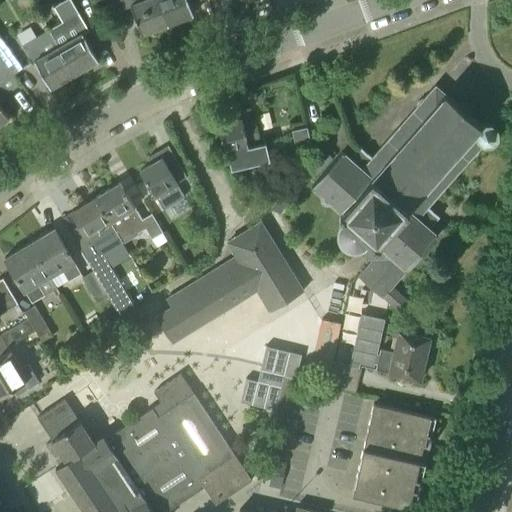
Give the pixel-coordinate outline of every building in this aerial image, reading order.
[(120,0),(124,7),(130,5),(142,35),(168,25),(158,0),(120,0)] [(197,0),(158,0),(168,25),(193,15),(189,3),(197,0)] [(88,31),(77,13),(49,30),(58,46),(75,75),(98,61),(82,34),(88,31)] [(75,75),(58,46),(49,30),(22,45),(32,63),(35,62),(50,89),(75,75)] [(0,59),(12,76),(22,68),(0,37),(0,59)] [(0,124),(9,118),(0,106),(0,99),(19,86),(12,76),(0,59),(0,124)] [(357,276),(382,298),(391,287),(406,270),(407,271),(437,235),(429,228),(439,216),(428,206),(482,145),(483,146),(493,145),(498,138),(497,130),(491,125),(484,125),(483,127),(435,84),(372,157),(360,147),(351,157),(342,150),(311,186),(321,196),(320,202),(326,206),(332,204),(340,212),(339,213),(345,218),(339,224),(337,240),(348,250),(356,249),(370,261),(357,276)] [(231,170),(269,161),(263,138),(260,139),(256,122),(244,124),(242,119),(217,124),(228,166),(230,165),(231,170)] [(291,131),(296,154),(312,151),(306,128),(291,131)] [(177,182),(186,176),(168,146),(148,158),(151,163),(139,170),(147,184),(146,184),(155,198),(178,184),(177,182)] [(268,206),(292,179),(242,190),(253,204),(268,206)] [(142,219),(141,218),(126,192),(124,193),(119,183),(95,197),(116,231),(122,242),(145,229),(151,239),(163,232),(151,214),(142,219)] [(71,212),(86,237),(89,241),(98,242),(116,231),(95,197),(71,212)] [(226,241),(235,256),(166,300),(170,307),(156,316),(171,343),(256,290),(269,312),(304,292),(260,220),(226,241)] [(55,228),(30,243),(51,276),(62,269),(69,280),(82,273),(55,228)] [(49,277),(51,276),(30,243),(4,258),(32,302),(56,288),(49,277)] [(94,270),(83,276),(98,302),(109,295),(98,277),(94,270)] [(3,277),(0,278),(0,314),(19,304),(3,277)] [(30,318),(37,329),(41,336),(49,331),(34,306),(25,311),(30,318)] [(110,323),(120,339),(142,326),(132,310),(110,323)] [(27,364),(21,368),(9,350),(8,347),(37,329),(30,318),(0,335),(0,398),(14,390),(16,395),(38,382),(27,364)] [(285,371),(294,332),(264,324),(254,364),(285,371)] [(430,337),(422,335),(410,332),(398,329),(393,351),(380,348),(375,370),(420,380),(430,337)] [(328,386),(338,388),(355,392),(361,367),(334,361),(333,364),(329,380),(328,386)] [(65,374),(71,371),(65,362),(59,366),(65,374)] [(266,459),(278,462),(298,379),(285,377),(277,412),(274,426),(266,459)] [(70,402),(41,422),(65,460),(55,467),(84,511),(153,511),(152,510),(160,504),(165,511),(203,487),(215,504),(251,480),(185,379),(160,395),(169,408),(158,416),(152,408),(113,433),(115,436),(108,441),(104,435),(102,436),(89,415),(81,420),(70,402)] [(363,448),(425,463),(436,418),(374,403),(363,448)] [(262,423),(274,426),(277,412),(265,409),(262,423)] [(425,463),(363,448),(352,494),(415,508),(425,463)]
